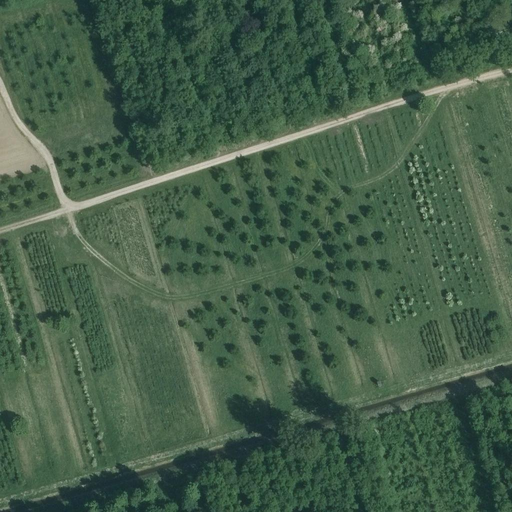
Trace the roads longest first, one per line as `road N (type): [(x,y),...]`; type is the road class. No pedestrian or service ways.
road 1 (track): [(440,87),(406,153),(382,176),(336,197),(308,255),(260,277),(172,298),(135,286),(76,233),(49,162),(0,85)]
road 2 (track): [(511,67),(0,232)]
